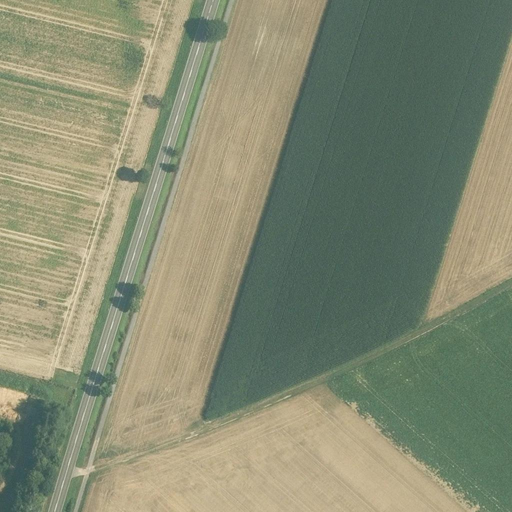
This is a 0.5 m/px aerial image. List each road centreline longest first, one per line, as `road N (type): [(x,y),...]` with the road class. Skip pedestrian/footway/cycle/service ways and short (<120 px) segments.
road 1 (primary): [(54,511),(212,0)]
road 2 (track): [(511,284),(216,427),(97,469),(66,470)]
